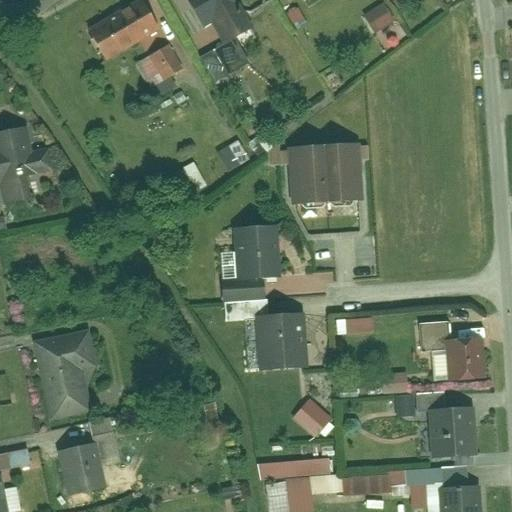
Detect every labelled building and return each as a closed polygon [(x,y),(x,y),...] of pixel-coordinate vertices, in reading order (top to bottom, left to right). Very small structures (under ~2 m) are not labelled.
[(235,0),(185,0),(203,31),(212,26),(224,47),(236,40),(253,31),(235,0)] [(141,1),(87,33),(105,64),(159,32),(141,1)] [(386,4),(367,16),(379,34),(399,22),(386,4)] [(224,47),(201,60),(216,86),(251,66),(236,40),(224,47)] [(186,69),(172,45),(152,58),(166,82),(186,69)] [(29,129),(0,134),(0,190),(3,207),(43,199),(29,129)] [(241,142),(221,153),(232,173),(254,161),(241,142)] [(364,146),(292,150),(296,206),(368,200),(364,146)] [(194,164),(171,176),(183,199),(206,187),(194,164)] [(281,224),(238,228),(239,251),(241,278),(286,275),(281,224)] [(239,251),(224,252),(226,279),(241,278),(239,251)] [(298,294),(330,294),(330,275),(298,275),(298,294)] [(269,286),(228,289),(229,323),(245,321),(260,320),(260,315),(271,314),(269,286)] [(271,314),(260,315),(260,320),(263,370),(311,366),(308,312),(271,314)] [(376,317),(349,318),(350,335),(378,333),(376,317)] [(260,320),(245,321),(248,371),(263,370),(260,320)] [(452,321),(422,324),(424,350),(435,349),(450,348),(449,338),(454,338),(452,321)] [(94,328),(37,339),(53,420),(96,413),(87,369),(102,367),(94,328)] [(454,338),(449,338),(450,348),(453,379),(490,377),(487,336),(454,338)] [(450,348),(435,349),(437,380),(453,379),(450,348)] [(412,391),(411,372),(385,374),(386,393),(412,391)] [(334,418),(312,398),(295,417),(318,437),(334,418)] [(478,405),(431,408),(434,459),(482,455),(478,405)] [(98,443),(61,451),(71,495),(108,486),(98,443)] [(27,452),(0,455),(0,469),(29,466),(27,452)] [(329,459),(263,465),(267,511),(311,511),(309,478),(330,475),(329,459)] [(12,511),(5,473),(0,474),(0,511),(12,511)] [(311,492),(335,490),(334,476),(309,479),(311,492)] [(485,511),(484,485),(442,487),(443,511),(485,511)]
